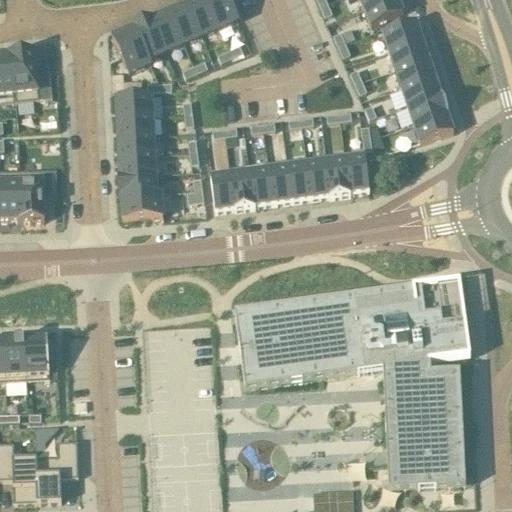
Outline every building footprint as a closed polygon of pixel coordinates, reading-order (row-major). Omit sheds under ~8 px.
[(225,0),(206,0),(205,1),(220,34),(237,26),(225,0)] [(323,0),(316,0),(315,1),(320,11),(327,8),(323,0)] [(356,0),(363,14),(395,0),(356,0)] [(395,0),(363,14),(371,32),(404,18),(395,0)] [(205,1),(187,9),(202,41),(220,34),(205,1)] [(327,8),(320,11),(325,22),(332,19),(327,8)] [(187,9),(169,17),(184,49),(202,41),(187,9)] [(169,17),(152,24),(166,57),(184,49),(169,17)] [(143,27),(133,31),(150,69),(151,69),(149,65),(166,57),(152,24),(144,28),(143,27)] [(416,26),(382,38),(388,57),(422,45),(416,26)] [(133,33),(113,42),(129,79),(150,69),(133,31),(133,33)] [(341,38),(333,41),(338,52),(345,49),(341,38)] [(422,45),(388,57),(395,75),(428,63),(422,45)] [(345,49),(338,52),(343,63),(350,60),(345,49)] [(240,51),(229,56),(232,63),(243,59),(240,51)] [(34,56),(10,59),(15,98),(14,98),(15,108),(52,103),(49,78),(36,79),(34,56)] [(229,56),(218,61),(221,68),(232,63),(229,56)] [(9,60),(0,60),(0,99),(14,98),(15,98),(10,59),(9,59),(9,60)] [(428,63),(395,75),(401,93),(435,82),(428,63)] [(205,67),(193,72),(197,79),(208,74),(205,67)] [(193,72),(182,76),(186,84),(197,79),(193,72)] [(357,75),(350,78),(355,89),(362,86),(357,75)] [(435,82),(401,93),(407,112),(442,100),(442,99),(441,99),(435,82)] [(362,86),(355,89),(359,100),(367,97),(362,86)] [(159,89),(147,90),(148,98),(160,97),(159,89)] [(171,89),(159,89),(160,97),(172,97),(171,89)] [(442,100),(407,112),(413,131),(448,119),(442,100)] [(152,102),(116,104),(117,123),(153,121),(152,102)] [(191,108),(183,109),(184,120),(192,119),(191,108)] [(372,111),(364,114),(369,125),(377,122),(372,111)] [(350,117),(339,119),(340,127),(351,125),(350,117)] [(192,119),(184,120),(186,132),(194,131),(192,119)] [(339,119),(327,121),(328,129),(340,127),(339,119)] [(448,119),(413,131),(420,149),(454,137),(448,119)] [(153,121),(117,123),(118,142),(154,140),(153,121)] [(312,123),(301,124),(302,132),(313,130),(312,123)] [(301,124),(289,126),(290,134),(302,132),(301,124)] [(274,128),(262,129),(263,137),(275,136),(274,128)] [(262,129),(251,131),(252,139),(263,137),(262,129)] [(369,132),(361,133),(362,145),(370,144),(369,132)] [(236,133),(224,134),(225,142),(237,141),(236,133)] [(224,134),(212,136),(214,144),(225,142),(224,134)] [(154,140),(118,142),(119,162),(155,160),(154,140)] [(370,144),(362,145),(364,157),(372,156),(370,144)] [(196,146),(188,147),(189,159),(197,157),(196,146)] [(197,157),(189,159),(191,170),(199,169),(197,157)] [(120,180),(119,181),(156,179),(155,160),(119,162),(120,180)] [(365,161),(345,164),(350,199),(369,197),(365,161)] [(345,164),(326,166),(331,203),(350,200),(350,199),(345,164)] [(326,166),(307,169),(312,204),(329,202),(329,203),(331,203),(326,166)] [(307,169),(287,171),(292,207),(312,204),(307,169)] [(287,171),(268,174),(273,209),(292,207),(287,171)] [(268,174),(249,176),(254,213),(255,213),(255,212),(273,209),(268,174)] [(56,176),(20,177),(21,227),(44,226),(44,203),(57,202),(56,176)] [(249,176),(230,179),(234,215),(234,216),(254,213),(249,176)] [(20,177),(0,177),(0,226),(20,225),(20,227),(21,227),(20,177)] [(156,179),(119,181),(120,201),(162,198),(161,197),(157,198),(156,179)] [(230,179),(210,182),(215,217),(234,215),(230,179)] [(201,184),(193,185),(194,197),(203,196),(201,184)] [(194,197),(187,198),(188,210),(204,208),(203,196),(194,197)] [(162,198),(120,201),(120,202),(121,202),(122,224),(163,222),(162,198)] [(431,378),(430,368),(470,363),(468,351),(460,287),(235,318),(245,394),(383,375),(389,495),(465,491),(460,376),(431,378)] [(47,342),(25,343),(27,386),(50,385),(47,342)] [(25,343),(3,344),(5,387),(27,386),(25,343)] [(87,414),(86,405),(79,406),(75,406),(76,415),(80,415),(87,414)] [(41,418),(29,419),(29,426),(41,426),(41,418)] [(19,419),(7,419),(8,427),(20,427),(19,419)] [(37,459),(36,459),(37,508),(61,507),(60,484),(78,483),(77,447),(57,448),(58,463),(37,464),(37,459)] [(14,449),(0,449),(0,485),(13,485),(13,509),(37,508),(36,459),(14,459),(14,449)] [(182,453),(156,454),(157,490),(184,489),(182,453)]
